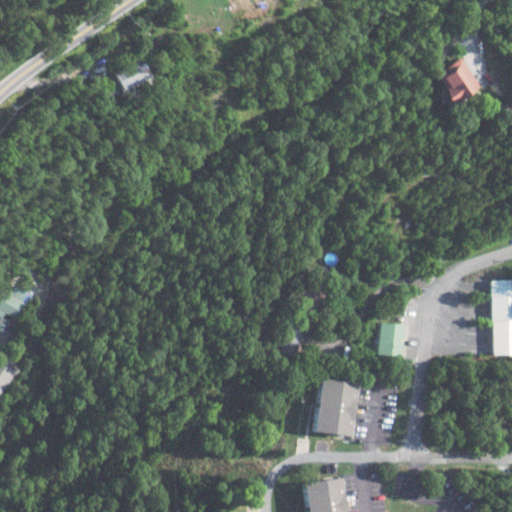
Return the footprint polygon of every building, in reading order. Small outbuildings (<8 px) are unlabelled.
[(431,75),(451,103),(476,85),(455,57),(431,75)] [(145,80),(138,60),(110,71),(117,90),(145,80)] [(511,354),(511,279),(488,280),(489,355),(511,354)] [(0,294),(0,312),(8,319),(27,295),(10,282),(0,294)] [(311,307),(318,296),(300,285),(293,297),(311,307)] [(400,323),(375,322),(374,355),(399,355),(400,323)] [(276,354),(294,356),(297,328),(279,326),(276,354)] [(0,383),(8,373),(0,365),(0,383)] [(310,431),(348,435),(355,382),(316,378),(310,431)] [(343,511),(339,477),(300,483),(304,511),(343,511)]
